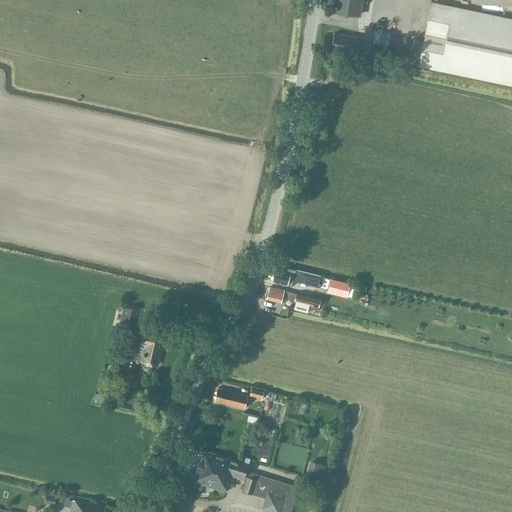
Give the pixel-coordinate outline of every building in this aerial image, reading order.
[(511,21),(431,4),(418,65),(511,84),(511,21)] [(334,33),(331,51),(357,55),(360,38),(334,33)] [(294,282),(318,288),(321,276),(296,270),(288,268),(286,273),(275,270),(272,282),(292,287),(294,282)] [(339,281),(331,279),(328,291),(336,293),(339,281)] [(266,293),(266,297),(267,298),(267,299),(281,303),(281,302),(286,303),(287,299),(294,301),(310,305),(310,309),(318,311),(321,300),(270,287),(268,293),(266,293)] [(123,306),(120,320),(135,324),(139,310),(123,306)] [(142,361),(156,365),(163,336),(145,332),(142,346),(145,347),(142,361)] [(215,401),(244,409),(248,395),(219,387),(215,401)] [(250,396),(262,399),(264,392),(252,389),(250,396)] [(194,482),(195,482),(193,488),(202,490),(203,485),(225,491),(228,483),(231,483),(233,477),(243,480),(248,465),(249,465),(251,460),(246,458),(244,464),(204,451),(201,461),(200,461),(199,465),(197,464),(196,468),(197,468),(196,471),(197,471),(194,482)] [(326,465),(311,461),(304,485),(319,489),(326,465)] [(269,500),(266,508),(277,511),(290,511),(299,487),(249,471),(242,491),(269,500)] [(69,511),(104,511),(105,508),(73,500),(69,511)]
